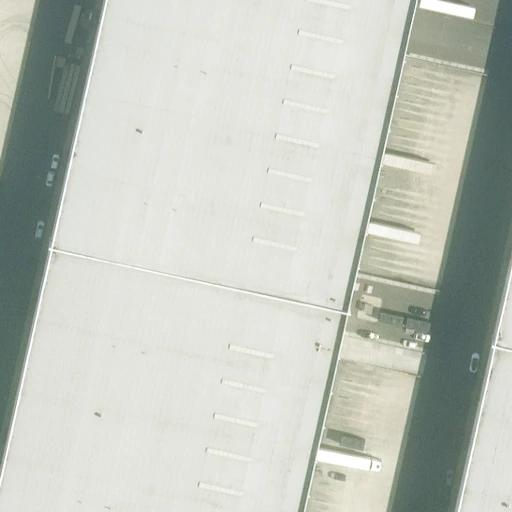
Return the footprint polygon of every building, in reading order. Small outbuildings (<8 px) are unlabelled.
[(348,303),(355,272),(414,0),(103,0),(47,255),(344,321),(347,304),(349,305),(350,303),(348,303)] [(511,357),(511,247),(489,353),(511,357)] [(301,511),(341,334),(344,321),(47,255),(0,468),(0,511),(301,511)] [(372,305),(365,304),(363,311),(371,313),(372,305)] [(511,511),(511,357),(489,353),(453,511),(511,511)]
